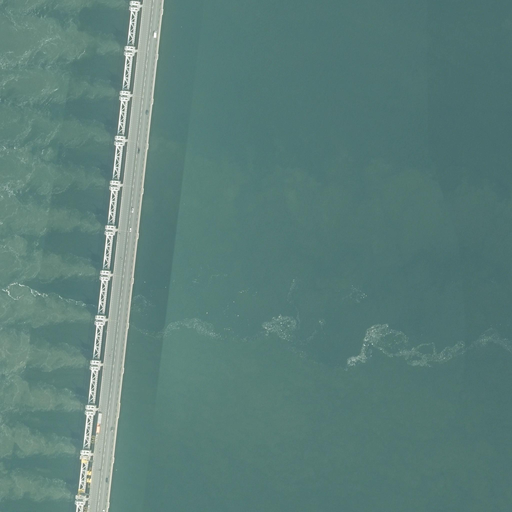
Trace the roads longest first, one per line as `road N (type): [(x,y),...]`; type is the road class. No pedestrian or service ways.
road 1 (unclassified): [(91,511),(147,0)]
road 2 (primary): [(101,511),(156,0)]
